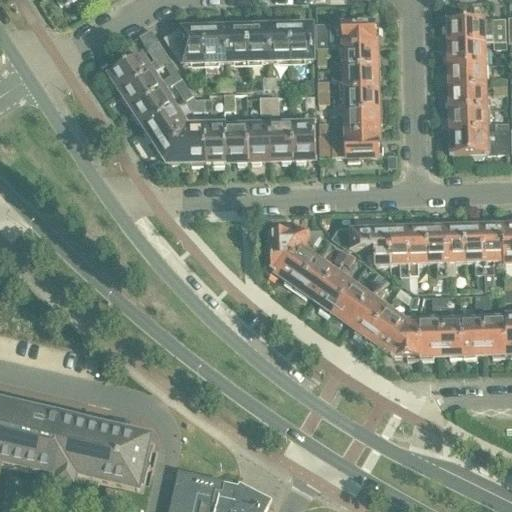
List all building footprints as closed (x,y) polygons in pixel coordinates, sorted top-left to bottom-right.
[(57,0),(56,2),(60,9),(64,9),(66,11),(79,3),(81,6),(92,0),(57,0)] [(449,39),(449,48),(484,47),(494,47),(506,47),(505,23),(480,24),(478,22),(470,22),(469,25),(448,25),(448,28),(446,29),(446,37),(449,39)] [(343,52),(377,51),(377,42),(379,40),(379,32),(376,31),(376,27),(355,28),(355,25),(344,26),(344,27),(344,31),(330,31),(331,52),(343,52)] [(277,30),(269,30),(270,66),(291,66),(290,26),(277,26),(277,30)] [(303,26),(290,26),(291,66),(313,65),(312,29),(303,29),(303,26)] [(235,31),(226,32),(227,68),(248,67),(247,27),(234,27),(235,31)] [(260,27),(247,27),(248,67),(270,66),(269,30),(260,31),(260,27)] [(192,33),(185,33),(186,69),(206,68),(205,28),(192,29),(192,33)] [(217,28),(205,28),(206,68),(227,68),(226,32),(217,32),(217,28)] [(316,29),(317,53),(330,52),(329,28),(316,29)] [(186,69),(185,33),(181,33),(165,42),(178,65),(182,64),(183,69),(186,69)] [(171,65),(158,46),(147,53),(155,65),(160,72),(165,69),(171,65)] [(450,69),(450,71),(485,70),(484,47),(449,48),(449,58),(446,59),(447,67),(450,69)] [(343,52),(343,74),(378,73),(378,71),(380,69),(380,62),(377,60),(377,51),(343,52)] [(330,52),(317,53),(317,70),(327,70),(326,62),(330,62),(330,52)] [(122,98),(153,77),(160,72),(155,65),(148,70),(141,59),(139,61),(137,58),(129,63),(130,66),(109,78),(111,81),(109,82),(115,92),(117,90),(122,98)] [(129,108),(133,114),(164,94),(165,96),(175,90),(174,88),(182,82),(171,65),(165,69),(171,79),(159,87),(159,85),(155,79),(153,78),(153,77),(122,98),(123,99),(120,100),(127,110),(129,108)] [(450,83),(450,93),(485,92),(485,70),(450,71),(450,72),(447,74),(447,82),(450,83)] [(344,87),(340,88),(340,96),(344,96),(378,95),(378,86),(381,85),(380,76),(378,74),(378,73),(343,74),(344,87)] [(280,80),(272,81),(272,93),(280,93),(280,80)] [(272,93),(272,81),(264,81),(264,94),(272,93)] [(174,88),(175,90),(185,105),(194,99),(182,82),(174,88)] [(228,94),(228,82),(218,82),(218,94),(228,94)] [(238,82),(228,82),(228,94),(238,94),(238,82)] [(492,91),(494,91),(507,91),(506,83),(492,83),(492,91)] [(306,84),(306,97),(314,96),(314,84),(306,84)] [(329,96),(329,86),(317,86),(318,96),(329,96)] [(451,113),(451,115),(486,114),(485,92),(450,93),(451,102),(448,104),(448,112),(451,113)] [(140,125),(144,132),(175,111),(171,106),(171,104),(167,98),(166,97),(165,96),(164,94),(133,114),(134,116),(132,117),(138,127),(140,125)] [(344,96),(345,118),(379,117),(379,115),(381,114),(381,106),(379,104),(378,95),(344,96)] [(329,96),(318,96),(318,109),(330,108),(329,96)] [(236,98),(225,98),(225,115),(236,115),(236,98)] [(187,106),(193,115),(199,103),(196,103),(194,99),(185,105),(186,107),(187,106)] [(270,120),(270,101),(260,101),(261,120),(270,120)] [(279,101),(270,101),(270,120),(280,119),(279,101)] [(314,101),(306,101),(307,113),(315,113),(314,101)] [(199,103),(193,115),(194,117),(204,116),(204,103),(199,103)] [(212,103),(204,103),(204,116),(213,116),(212,103)] [(152,143),(165,164),(185,128),(182,126),(183,124),(175,111),(144,132),(146,134),(143,135),(149,145),(152,143)] [(451,128),(452,138),(487,137),(486,114),(451,115),(451,117),(448,118),(448,127),(451,128)] [(345,118),(345,139),(379,138),(379,129),(382,127),(382,120),(379,118),(379,117),(345,118)] [(185,128),(165,164),(168,168),(192,167),(192,170),(203,169),(203,167),(206,167),(204,130),(189,131),(185,128)] [(292,128),(270,129),(271,165),(281,165),(282,167),(290,167),(291,165),(293,166),(292,128)] [(315,128),(292,128),(293,166),(295,164),(297,167),(305,167),(306,164),(316,164),(315,128)] [(508,128),(495,128),(495,136),(508,136),(508,128)] [(214,130),(204,130),(206,167),(213,167),(213,169),(225,169),(225,166),(226,166),(224,130),(223,129),(215,129),(214,130)] [(270,129),(247,130),(248,167),(250,166),(252,168),(260,168),(262,165),(271,165),(270,129)] [(225,130),(224,130),(226,166),(236,166),(238,169),(246,168),(247,166),(248,167),(247,130),(225,130)] [(487,137),(452,138),(452,147),(449,148),(449,156),(452,158),(452,160),(473,159),(474,162),(483,162),(484,159),(488,159),(488,158),(509,158),(508,136),(495,136),(487,137)] [(332,140),(333,161),(346,161),(346,163),(348,163),(348,166),(360,166),(360,163),(380,162),(380,159),(383,158),(382,150),(380,148),(379,138),(345,139),(332,140)] [(332,140),(327,140),(320,141),(321,161),(333,161),(332,140)] [(388,160),(388,173),(398,173),(398,160),(388,160)] [(476,227),(465,228),(466,267),(476,267),(476,279),(478,280),(479,297),(485,296),(483,231),(476,231),(476,227)] [(490,231),(483,231),(485,296),(491,296),(492,294),(492,279),(494,279),(493,266),(504,266),(503,230),(502,230),(501,227),(490,227),(490,231)] [(504,230),(503,230),(504,266),(504,268),(511,267),(511,227),(507,228),(504,230)] [(439,228),(427,229),(428,268),(438,268),(439,281),(440,281),(441,297),(448,297),(445,232),(439,232),(439,228)] [(453,232),(445,232),(448,297),(455,297),(454,280),(456,280),(456,267),(466,267),(465,228),(453,228),(453,232)] [(408,233),(410,295),(414,298),(418,298),(417,281),(418,281),(418,269),(428,268),(427,229),(415,229),(415,233),(408,233)] [(376,271),(390,271),(389,230),(376,230),(376,234),(352,234),(352,253),(376,253),(376,271)] [(401,289),(410,295),(408,233),(401,233),(401,230),(389,230),(390,271),(392,270),(392,269),(401,269),(401,282),(401,289)] [(277,283),(279,280),(300,250),(302,251),(307,243),(312,236),(284,236),(284,233),(272,233),(272,237),(271,237),(271,254),(269,256),(268,257),(267,259),(266,261),(266,263),(266,265),(266,267),(267,269),(268,271),(269,272),(270,274),(272,275),(270,278),(277,283)] [(348,254),(352,253),(352,234),(339,235),(333,243),(348,254)] [(321,235),(312,236),(307,243),(313,247),(321,235)] [(285,288),(295,296),(318,263),(302,251),(300,250),(279,280),(287,285),(285,288)] [(343,255),(337,264),(342,268),(343,266),(348,259),(343,255)] [(348,259),(343,266),(349,270),(355,261),(351,258),(349,258),(348,259)] [(308,300),(315,305),(336,275),(318,263),(295,296),(306,303),(308,300)] [(320,313),(330,320),(353,287),(336,275),(315,305),(321,310),(320,313)] [(378,278),(372,286),(378,291),(384,282),(378,278)] [(355,337),(365,345),(389,311),(380,305),(386,296),(384,295),(390,286),(384,282),(378,291),(372,300),(371,299),(351,330),(357,334),(355,337)] [(343,325),(351,330),(371,299),(353,287),(330,320),(341,328),(343,325)] [(413,302),(401,293),(396,300),(410,311),(413,302)] [(484,313),(483,300),(475,300),(475,313),(484,313)] [(491,300),(483,300),(484,313),(492,313),(491,300)] [(440,314),(440,301),(432,302),(433,314),(440,314)] [(410,311),(410,313),(417,313),(419,302),(413,302),(410,311)] [(378,350),(387,356),(408,326),(407,324),(389,311),(365,345),(376,352),(378,350)] [(506,321),(483,322),(484,359),(493,359),(493,362),(505,362),(505,358),(506,358),(506,321)] [(483,322),(462,323),(463,363),(476,363),(476,359),(484,359),(483,322)] [(440,323),(419,324),(420,364),(433,364),(433,361),(441,361),(440,323)] [(462,323),(440,323),(441,361),(450,360),(450,364),(463,363),(462,323)] [(420,364),(419,324),(407,324),(408,326),(387,356),(395,362),(407,361),(407,365),(420,364)] [(0,511),(0,470),(1,467),(60,481),(58,488),(63,489),(63,491),(68,492),(68,491),(96,497),(98,485),(138,494),(140,487),(144,487),(152,452),(148,451),(150,444),(123,438),(125,432),(126,430),(99,424),(99,426),(100,426),(98,435),(0,412),(0,511)] [(266,511),(272,503),(239,486),(238,489),(178,476),(169,511),(266,511)] [(104,503),(123,507),(126,496),(107,491),(104,503)]
